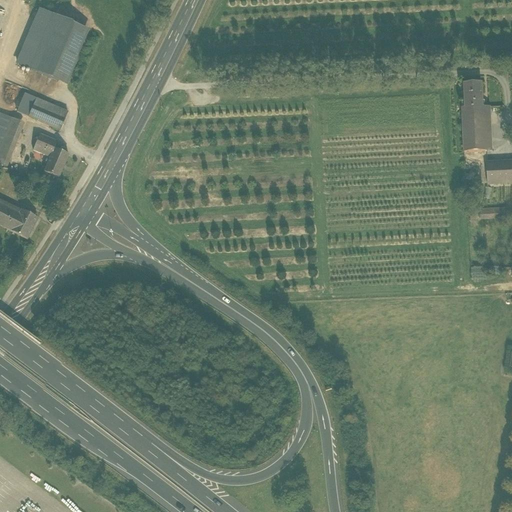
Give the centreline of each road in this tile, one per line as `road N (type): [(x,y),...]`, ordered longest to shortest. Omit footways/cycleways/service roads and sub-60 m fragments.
road 1 (motorway): [(136,257),(265,338),(294,369),(307,404),(293,451),(252,480),(215,480),(147,451)]
road 2 (motorway): [(335,511),(319,400),(300,362),(260,323),(152,251)]
road 3 (motorway): [(0,368),(189,511)]
road 4 (primary): [(108,170),(195,0)]
road 5 (motorway): [(147,451),(0,339)]
